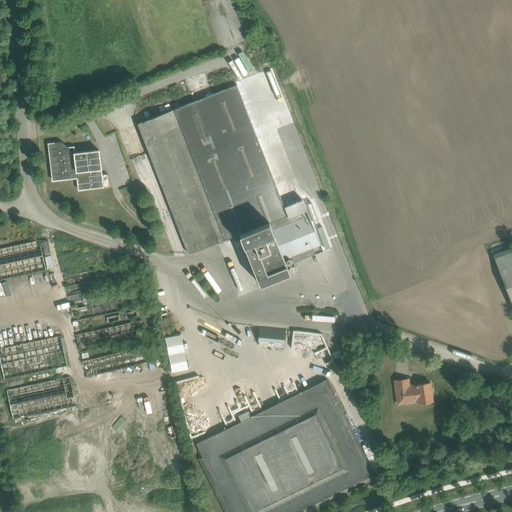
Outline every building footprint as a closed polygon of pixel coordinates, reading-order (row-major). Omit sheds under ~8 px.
[(314,204),(305,207),(276,135),(269,138),(268,136),(261,139),(258,133),(273,127),(260,94),(243,101),(237,85),(173,110),(224,240),(240,233),(257,276),(260,284),(290,273),(287,264),(284,258),(292,256),(294,262),(315,254),(319,262),(326,259),(309,217),(318,213),(314,204)] [(137,125),(144,141),(189,254),(224,240),(173,110),(137,125)] [(53,180),(77,177),(79,190),(103,187),(99,150),(74,153),(74,147),(62,148),(61,142),(48,144),(53,180)] [(0,248),(0,280),(46,270),(40,240),(0,248)] [(511,247),(493,255),(511,303),(511,247)] [(286,329),(259,326),(257,345),(284,347),(286,329)] [(61,335),(51,338),(0,348),(0,361),(4,380),(67,366),(61,335)] [(70,376),(60,379),(6,390),(13,420),(76,406),(70,376)] [(196,443),(201,452),(203,457),(198,459),(224,511),(307,511),(376,478),(327,379),(250,417),(241,421),(196,443)] [(394,380),(396,393),(397,404),(418,401),(418,402),(425,401),(425,403),(431,402),(431,401),(432,401),(430,383),(410,385),(409,379),(394,380)] [(247,411),(238,415),(241,421),(250,417),(247,411)]
